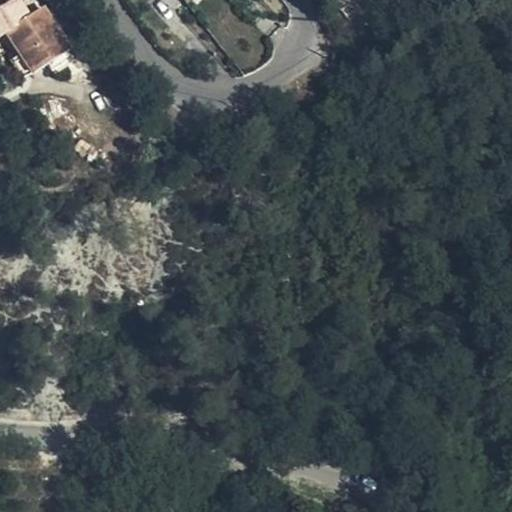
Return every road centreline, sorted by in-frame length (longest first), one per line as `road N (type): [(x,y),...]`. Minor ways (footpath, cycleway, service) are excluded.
road 1 (residential): [(0,429),(209,440),(379,491),(393,511)]
road 2 (residential): [(295,0),(304,10),(297,48),(274,72),(224,95),(188,89),(142,50),(106,0)]
